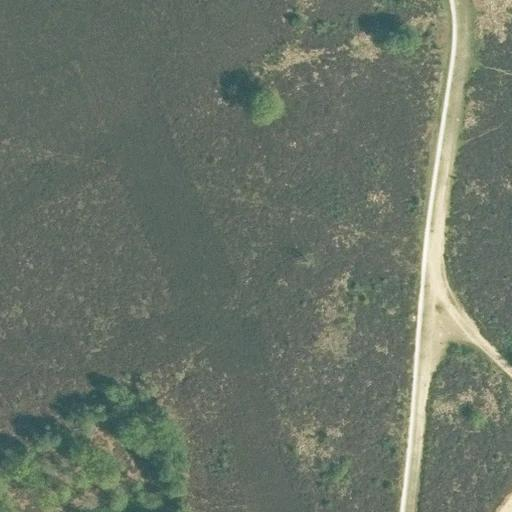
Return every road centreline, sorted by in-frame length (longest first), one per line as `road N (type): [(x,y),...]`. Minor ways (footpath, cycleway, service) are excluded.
road 1 (track): [(457,0),(460,44),(430,319)]
road 2 (track): [(430,319),(410,511)]
